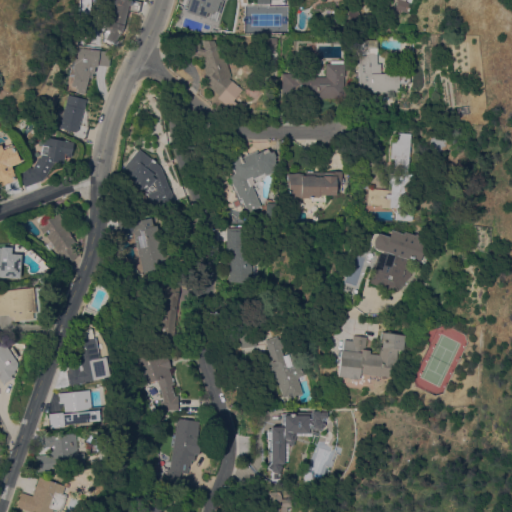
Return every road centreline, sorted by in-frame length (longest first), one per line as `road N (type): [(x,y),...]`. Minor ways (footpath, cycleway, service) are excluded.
road 1 (residential): [(0,508),(79,296),(116,106),(160,0)]
road 2 (residential): [(207,511),(229,434),(204,362),(210,230),(172,85)]
road 3 (residential): [(330,133),(246,132),(196,105),(136,56)]
